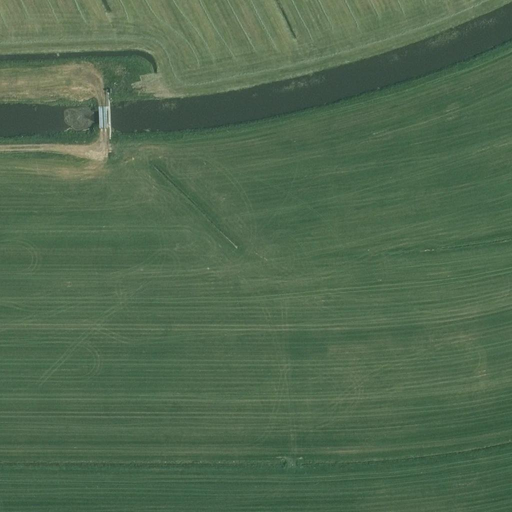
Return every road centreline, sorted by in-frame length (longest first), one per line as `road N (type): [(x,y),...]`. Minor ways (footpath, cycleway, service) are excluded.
road 1 (track): [(0,149),(98,146),(101,99)]
road 2 (track): [(101,99),(92,73),(0,75)]
